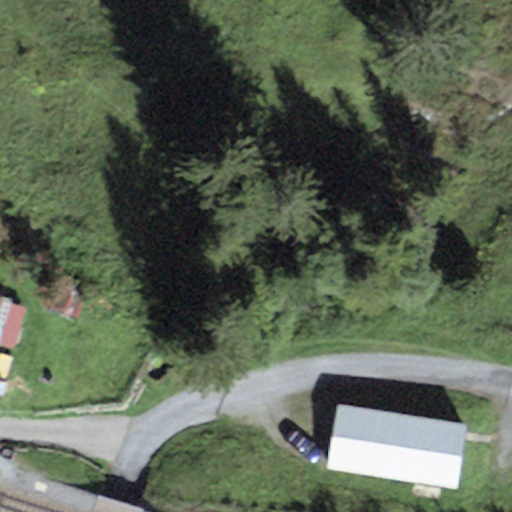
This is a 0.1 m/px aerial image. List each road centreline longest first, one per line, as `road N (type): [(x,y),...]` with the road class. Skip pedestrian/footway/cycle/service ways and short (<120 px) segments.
road 1 (track): [(511,379),(360,367),(207,396),(143,439),(113,511)]
road 2 (track): [(143,439),(0,432)]
